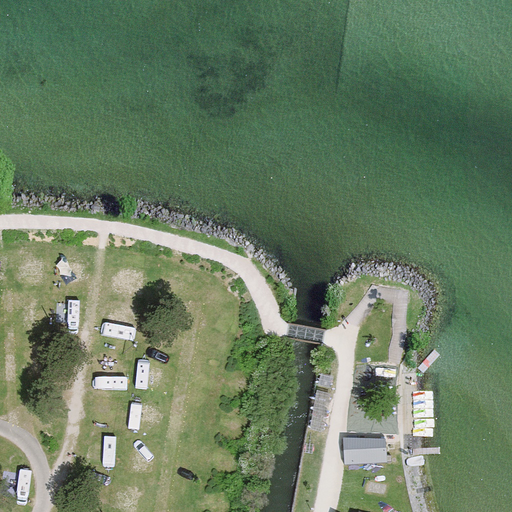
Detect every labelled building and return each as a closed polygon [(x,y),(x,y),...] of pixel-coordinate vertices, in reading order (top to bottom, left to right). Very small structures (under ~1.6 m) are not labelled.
[(160,298),(182,302),(186,281),(164,277),(160,298)] [(24,298),(25,325),(49,323),(48,297),(24,298)] [(52,347),(28,347),(29,372),(53,372),(52,347)] [(114,379),(119,351),(97,347),(91,374),(114,379)] [(137,357),(135,381),(158,383),(160,360),(137,357)] [(325,431),(331,396),(316,392),(309,428),(325,431)] [(386,440),(343,440),(344,469),(387,465),(386,440)] [(136,511),(138,484),(116,483),(114,510),(136,511)]
